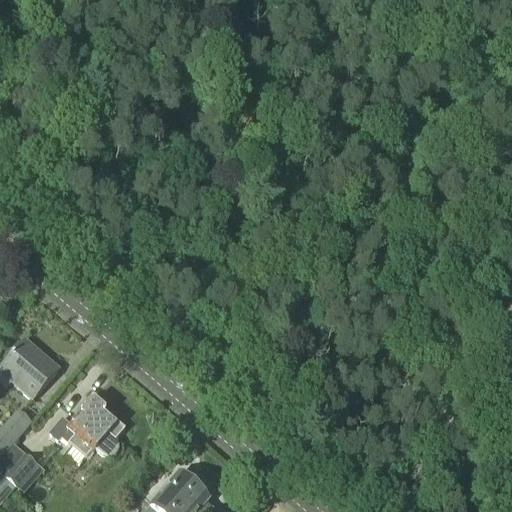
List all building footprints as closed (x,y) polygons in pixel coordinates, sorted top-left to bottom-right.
[(24,345),(0,372),(0,377),(31,404),(57,374),(24,345)] [(117,449),(114,445),(123,435),(116,428),(116,427),(105,417),(106,417),(91,404),(65,433),(74,441),(67,448),(85,464),(94,453),(102,459),(106,462),(111,461),(115,459),(117,454),(117,449)] [(0,458),(3,461),(13,449),(31,429),(28,426),(16,415),(0,433),(0,458)] [(13,449),(3,461),(0,464),(0,504),(3,506),(36,468),(13,449)] [(208,505),(177,479),(147,511),(209,511),(205,508),(208,505)]
